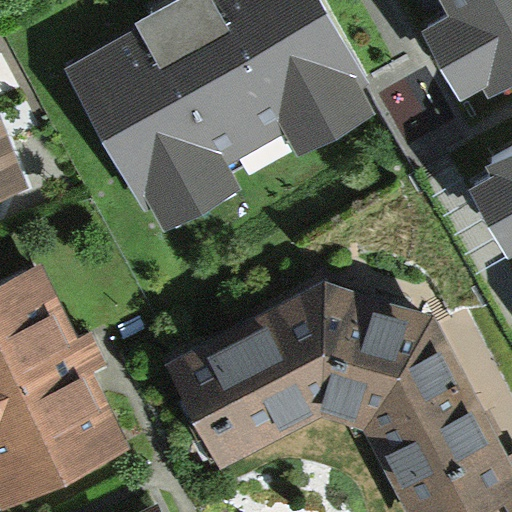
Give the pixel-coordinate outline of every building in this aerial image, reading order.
[(325,0),(168,0),(69,56),(144,190),(156,183),(171,209),(235,174),(225,156),(293,118),(301,133),(377,90),(325,0)] [(511,0),(425,0),(424,1),(464,75),(481,66),(487,77),(511,63),(511,0)] [(0,181),(25,170),(0,107),(0,181)] [(511,124),(486,140),(491,149),(467,162),(507,233),(511,230),(511,124)] [(42,250),(0,269),(0,479),(4,488),(129,428),(90,348),(42,250)] [(328,263),(169,351),(224,454),(323,401),(365,416),(416,511),(449,511),(500,485),(511,506),(511,443),(434,298),(328,263)] [(103,511),(171,511),(158,485),(103,511)]
